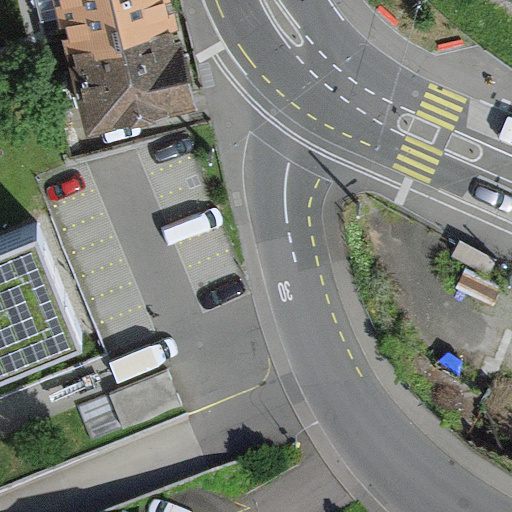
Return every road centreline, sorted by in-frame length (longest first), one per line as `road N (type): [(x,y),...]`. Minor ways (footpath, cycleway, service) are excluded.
road 1 (residential): [(0,430),(305,301)]
road 2 (residential): [(443,511),(406,482),(353,411),(305,301)]
road 3 (residential): [(305,301),(286,213),(287,165),(330,74)]
road 4 (residential): [(330,74),(393,117),(511,172)]
